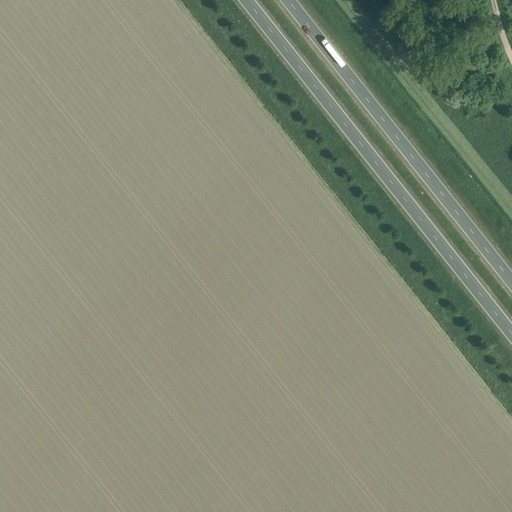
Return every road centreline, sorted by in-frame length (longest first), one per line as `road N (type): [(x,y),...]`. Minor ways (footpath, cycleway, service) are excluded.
road 1 (trunk): [(245,0),(511,335)]
road 2 (trunk): [(511,282),(287,0)]
